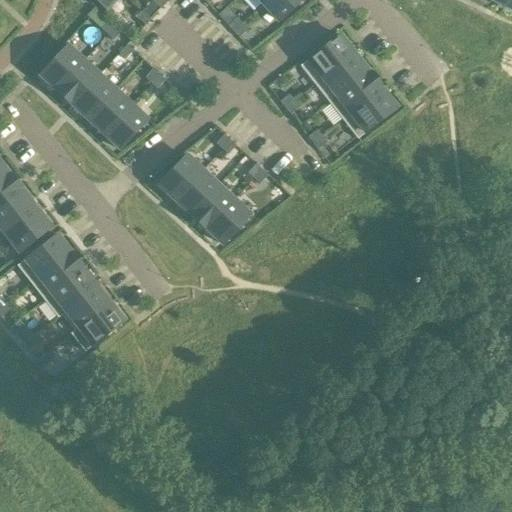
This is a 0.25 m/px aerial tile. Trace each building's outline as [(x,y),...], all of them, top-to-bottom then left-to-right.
[(93,0),(105,11),(115,0),(93,0)] [(166,4),(162,0),(153,0),(152,2),(161,10),(166,4)] [(303,0),(269,0),(263,6),(279,23),(303,0)] [(511,0),(495,0),(495,3),(511,11),(511,0)] [(136,18),(145,27),(151,20),(142,12),(136,18)] [(227,27),(233,33),(242,24),(236,18),(227,27)] [(110,22),(102,30),(107,36),(115,27),(110,22)] [(242,24),(233,33),(239,39),(247,30),(242,24)] [(115,27),(107,36),(113,41),(121,32),(115,27)] [(315,86),(323,80),(322,79),(354,55),(340,36),(300,67),(315,86)] [(127,46),(119,55),(125,60),(133,51),(127,46)] [(39,76),(55,91),(83,62),(67,47),(39,76)] [(322,79),(323,80),(336,97),(336,98),(368,73),(354,55),(322,79)] [(55,91),(71,106),(99,76),(83,62),(55,91)] [(145,79),(151,84),(159,75),(153,70),(145,79)] [(336,98),(336,97),(328,103),(343,122),(382,91),(368,73),(336,98)] [(159,75),(151,84),(156,90),(165,81),(159,75)] [(71,106),(88,121),(115,91),(99,76),(71,106)] [(88,121),(104,136),(131,106),(115,91),(88,121)] [(397,109),(382,91),(343,122),(357,140),(397,109)] [(280,103),(285,109),(294,102),(289,95),(280,103)] [(294,102),(285,109),(290,116),(299,108),(294,102)] [(131,106),(104,136),(120,151),(147,121),(131,106)] [(307,138),(312,145),(322,137),(317,131),(307,138)] [(216,145),(222,150),(230,141),(224,136),(216,145)] [(322,137),(312,145),(317,151),(327,143),(322,137)] [(230,141),(222,150),(228,156),(236,147),(230,141)] [(174,201),(202,172),(185,157),(158,186),(174,201)] [(247,174),(253,180),(262,171),(256,165),(247,174)] [(262,171),(253,180),(259,185),(268,176),(262,171)] [(218,187),(202,172),(174,201),(190,216),(218,187)] [(8,174),(0,180),(0,209),(22,192),(8,174)] [(207,231),(234,201),(218,187),(190,216),(207,231)] [(22,192),(0,209),(0,229),(5,236),(36,211),(22,192)] [(250,216),(234,201),(207,231),(223,246),(250,216)] [(36,211),(5,236),(19,254),(51,229),(36,211)] [(31,284),(70,253),(56,236),(17,267),(31,284)] [(70,253),(31,284),(44,302),(83,271),(70,253)] [(83,271),(44,302),(58,319),(62,316),(61,316),(97,288),(83,271)] [(97,288),(61,316),(62,316),(74,332),(75,333),(111,305),(97,288)] [(4,305),(0,308),(0,318),(1,319),(10,311),(4,305)] [(74,332),(70,335),(85,353),(124,322),(111,305),(75,333),(74,332)] [(27,331),(18,339),(24,345),(33,337),(27,331)] [(33,337),(24,345),(30,351),(38,343),(33,337)] [(48,354),(38,361),(43,368),(53,360),(48,354)]
